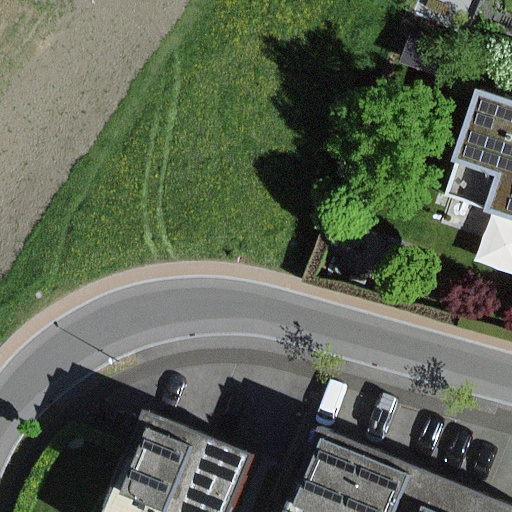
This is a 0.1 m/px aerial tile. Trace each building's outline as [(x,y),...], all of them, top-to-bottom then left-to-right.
[(511,100),(506,98),(486,162),(511,170),(511,100)] [(134,511),(198,511),(231,430),(175,410),(134,511)] [(231,430),(198,511),(261,511),(285,452),(231,430)] [(313,511),(377,511),(402,450),(346,430),(313,511)] [(402,450),(377,511),(440,511),(456,473),(402,450)] [(440,511),(504,511),(511,492),(511,483),(459,464),(456,473),(440,511)]
